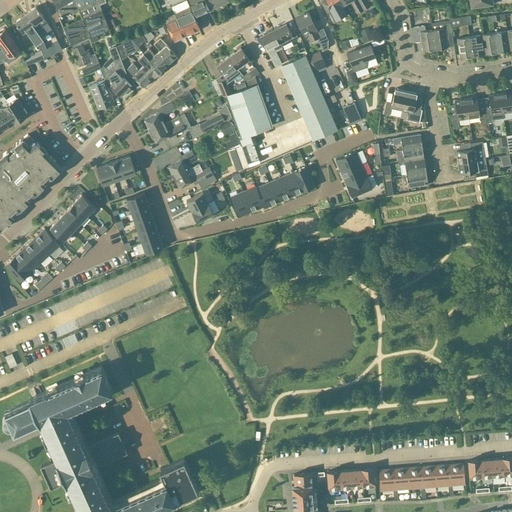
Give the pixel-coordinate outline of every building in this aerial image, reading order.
[(109,30),(109,29),(107,22),(106,21),(102,10),(100,5),(98,0),(54,0),(57,4),(56,5),(60,16),(58,17),(59,18),(78,9),(82,18),(63,27),(70,46),(72,45),(89,37),(89,38),(95,36),(109,30)] [(173,12),(187,5),(184,0),(182,0),(170,6),(173,12)] [(195,18),(210,11),(205,0),(201,0),(189,6),(189,7),(195,18)] [(205,0),(210,11),(218,7),(217,6),(229,0),(228,0),(205,0)] [(336,8),(343,4),(340,0),(319,0),(327,12),(330,11),(337,24),(343,20),(336,8)] [(340,0),(343,4),(350,1),(357,13),(370,6),(366,0),(340,0)] [(48,23),(44,18),(36,7),(25,14),(42,36),(46,33),(42,27),(48,23)] [(174,14),(176,18),(184,37),(200,29),(195,18),(189,7),(174,14)] [(305,37),(307,36),(310,42),(320,37),(308,12),(295,18),(305,37)] [(22,33),(26,31),(36,46),(39,45),(41,49),(45,58),(57,52),(53,45),(47,48),(43,40),(44,39),(42,36),(25,14),(14,22),(22,33)] [(174,41),(184,37),(176,18),(166,23),(174,41)] [(107,22),(109,29),(116,27),(113,20),(113,19),(106,21),(107,22)] [(431,25),(432,29),(435,49),(448,47),(446,33),(452,32),(450,22),(444,23),(431,25)] [(286,23),(273,30),(280,44),(282,46),(298,38),(295,32),(291,34),(286,23)] [(432,29),(425,30),(425,25),(411,27),(413,42),(421,41),(422,51),(435,49),(432,29)] [(0,32),(0,44),(4,50),(1,51),(0,50),(0,49),(0,63),(4,62),(12,59),(10,56),(19,50),(13,41),(5,29),(0,32)] [(273,48),(280,44),(273,30),(260,36),(275,66),(281,63),(273,48)] [(373,38),(370,31),(362,34),(363,36),(360,37),(362,43),(373,38)] [(497,52),(510,50),(507,31),(494,32),(497,52)] [(485,54),(497,52),(494,32),(482,34),(485,54)] [(473,56),(485,54),(482,34),(469,36),(473,56)] [(132,39),(136,45),(138,47),(143,42),(147,47),(150,44),(142,35),(132,39)] [(460,58),(473,56),(469,36),(457,38),(460,58)] [(85,51),(82,46),(91,42),(89,38),(89,37),(72,45),(73,49),(72,49),(80,65),(86,63),(87,67),(99,62),(95,53),(91,55),(89,50),(85,51)] [(160,50),(158,52),(169,64),(177,56),(166,44),(160,38),(154,44),(160,50)] [(352,46),(349,38),(339,42),(342,49),(352,46)] [(132,39),(123,43),(126,51),(132,48),(132,47),(136,45),(132,39)] [(52,42),(53,45),(57,52),(62,50),(57,40),(52,42)] [(123,43),(115,46),(120,58),(121,61),(128,56),(126,51),(123,43)] [(375,57),(370,44),(347,52),(354,71),(367,67),(365,60),(375,57)] [(149,48),(143,53),(160,72),(169,64),(158,52),(155,54),(149,48)] [(247,68),(253,64),(241,48),(228,57),(237,68),(243,63),(247,68)] [(41,49),(24,56),(28,65),(45,58),(41,49)] [(315,72),(327,68),(319,51),(308,56),(315,72)] [(144,65),(141,67),(152,79),(160,72),(143,53),(138,58),(144,65)] [(313,139),(338,129),(305,54),(281,65),(313,139)] [(223,73),(215,79),(223,96),(225,95),(232,92),(227,81),(240,72),(237,68),(228,57),(217,65),(223,73)] [(120,58),(105,73),(108,80),(112,84),(110,86),(120,97),(132,86),(122,76),(126,72),(121,61),(120,58)] [(99,62),(87,67),(82,69),(85,75),(101,68),(99,62)] [(127,69),(133,75),(143,87),(152,79),(141,67),(139,69),(133,63),(127,69)] [(247,82),(249,87),(258,83),(255,76),(260,73),(255,67),(243,76),(247,82)] [(105,79),(89,86),(98,109),(115,103),(105,79)] [(232,92),(225,95),(241,137),(251,165),(263,160),(253,133),(273,126),(258,83),(249,87),(243,88),(232,92)] [(391,108),(402,110),(406,91),(395,88),(392,103),(386,102),(383,114),(389,115),(391,108)] [(184,94),(190,103),(194,100),(189,91),(184,94)] [(408,112),(406,120),(419,123),(422,110),(414,108),(417,93),(406,91),(402,110),(408,112)] [(511,101),(510,92),(499,93),(502,113),(511,111),(511,101)] [(491,110),(485,111),(487,123),(493,122),(492,115),(502,113),(499,93),(488,95),(491,110)] [(19,120),(28,114),(17,97),(8,103),(19,120)] [(481,124),(487,123),(485,111),(479,111),(477,97),(466,99),(469,118),(480,117),(481,124)] [(458,120),(469,118),(466,99),(455,100),(457,115),(451,116),(453,128),(459,127),(458,120)] [(164,123),(161,116),(175,109),(171,102),(156,109),(158,113),(145,120),(150,130),(164,123)] [(362,120),(354,102),(343,107),(346,115),(342,117),(345,124),(349,122),(350,125),(362,120)] [(14,122),(15,123),(19,120),(8,103),(0,108),(0,110),(9,125),(14,122)] [(225,121),(225,120),(231,117),(227,105),(218,110),(220,113),(200,124),(204,132),(225,121)] [(0,130),(9,125),(0,110),(0,130)] [(180,116),(164,123),(150,130),(155,141),(169,134),(171,137),(186,129),(180,116)] [(234,129),(230,121),(219,126),(224,135),(234,129)] [(0,156),(0,229),(14,215),(13,215),(18,210),(18,211),(30,199),(29,198),(34,194),(46,182),(50,178),(62,166),(28,133),(0,156)] [(420,134),(393,138),(393,140),(401,139),(403,150),(422,147),(420,134)] [(483,141),(470,143),(471,149),(456,151),(458,162),(478,159),(476,148),(484,147),(483,141)] [(244,154),(240,143),(227,148),(231,159),(244,154)] [(403,150),(404,162),(424,159),(422,147),(403,150)] [(188,169),(186,166),(197,160),(192,150),(181,155),(183,159),(168,166),(174,176),(188,169)] [(341,172),(361,163),(356,151),(335,159),(341,172)] [(119,159),(125,177),(136,173),(130,155),(119,159)] [(488,175),(486,163),(485,158),(478,159),(458,162),(460,173),(475,171),(475,177),(488,175)] [(119,159),(107,163),(114,181),(125,177),(119,159)] [(426,172),(424,159),(404,162),(406,175),(426,172)] [(103,185),(114,181),(107,163),(96,166),(103,185)] [(179,187),(193,180),(195,184),(198,182),(202,189),(217,182),(209,166),(203,170),(199,163),(188,169),(174,176),(179,187)] [(346,185),(367,176),(361,163),(341,172),(346,185)] [(306,166),(293,171),(302,192),(314,186),(306,166)] [(293,171),(281,177),(289,197),(302,192),(293,171)] [(428,184),(426,172),(406,175),(408,187),(428,184)] [(372,188),(367,176),(346,185),(352,197),(372,188)] [(281,177),(268,182),(277,202),(289,197),(281,177)] [(256,187),(264,206),(264,208),(277,202),(268,182),(256,187)] [(255,185),(243,191),(252,211),(264,206),(256,187),(255,185)] [(243,191),(230,196),(239,217),(252,211),(243,191)] [(144,192),(126,198),(130,209),(148,203),(144,192)] [(203,192),(186,200),(192,211),(208,202),(203,192)] [(82,193),(74,202),(87,215),(95,206),(82,193)] [(74,202),(66,210),(79,223),(87,215),(74,202)] [(208,202),(192,211),(197,222),(214,213),(208,202)] [(130,209),(134,220),(152,214),(148,203),(130,209)] [(71,232),(79,223),(66,210),(58,219),(71,232)] [(137,231),(156,225),(152,214),(134,220),(137,231)] [(63,240),(71,232),(58,219),(50,228),(63,240)] [(159,236),(156,225),(137,231),(141,242),(159,236)] [(45,228),(35,237),(50,254),(60,245),(45,228)] [(159,236),(141,242),(145,253),(163,247),(159,236)] [(24,247),(40,263),(50,254),(35,237),(24,247)] [(14,256),(30,272),(40,263),(24,247),(14,256)] [(30,272),(14,256),(4,265),(20,282),(30,272)] [(11,352),(4,355),(9,367),(16,364),(11,352)] [(147,511),(199,489),(184,457),(160,468),(165,480),(112,504),(95,467),(127,452),(118,432),(86,446),(69,409),(112,389),(102,366),(85,374),(84,373),(74,377),(75,378),(47,391),(46,390),(29,398),(30,400),(4,411),(6,415),(5,416),(4,417),(3,419),(3,420),(3,422),(3,423),(4,425),(5,426),(5,427),(7,427),(8,428),(9,428),(12,428),(13,431),(39,420),(57,458),(53,460),(40,465),(50,488),(66,480),(80,511),(147,511)] [(511,457),(503,458),(504,476),(511,474),(511,457)] [(493,476),(504,476),(503,458),(491,459),(493,476)] [(491,459),(480,460),(481,477),(493,476),(491,459)] [(468,460),(469,478),(481,477),(480,460),(468,460)] [(450,485),(452,485),(464,484),(463,463),(448,464),(450,485)] [(436,486),(448,485),(450,485),(448,464),(435,465),(436,486)] [(422,487),(424,487),(436,486),(435,465),(421,466),(422,487)] [(409,488),(421,487),(422,487),(421,466),(407,467),(409,488)] [(395,489),(397,489),(409,488),(407,467),(393,468),(395,489)] [(373,468),(362,469),(363,487),(375,486),(373,468)] [(381,490),(393,489),(395,489),(393,468),(379,469),(381,490)] [(350,470),(352,488),(363,487),(362,469),(350,470)] [(327,471),(328,489),(340,488),(339,470),(327,471)] [(340,488),(352,488),(350,470),(339,470),(340,488)] [(292,485),(313,484),(312,473),(294,474),(295,485),(292,485)] [(292,485),(294,511),(315,510),(315,509),(314,509),(312,484),(313,484),(292,485)]
